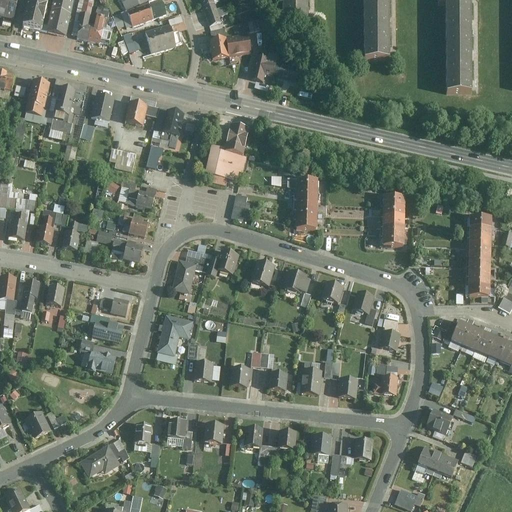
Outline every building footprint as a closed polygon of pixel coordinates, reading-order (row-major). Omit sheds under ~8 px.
[(16,0),(0,0),(0,19),(13,22),(18,0),(16,0)] [(39,0),(28,0),(23,27),(43,32),(49,2),(39,0)] [(55,0),(53,11),(71,15),(74,0),(55,0)] [(84,0),(81,12),(91,14),(94,2),(85,0),(84,0)] [(200,0),(204,8),(217,4),(215,0),(200,0)] [(282,0),(283,24),(308,24),(307,0),(282,0)] [(149,5),(127,14),(132,29),(165,17),(160,2),(150,6),(149,5)] [(446,3),(446,33),(472,32),(472,2),(466,2),(446,3)] [(217,4),(204,8),(211,28),(223,23),(217,4)] [(365,4),(365,33),(390,33),(390,4),(365,4)] [(53,11),(48,33),(66,37),(71,15),(53,11)] [(97,27),(93,26),(89,42),(110,47),(113,34),(104,32),(105,28),(107,29),(110,12),(102,11),(101,13),(99,13),(97,27)] [(89,42),(93,26),(90,25),(92,17),(81,14),(79,23),(81,23),(77,40),(89,42)] [(260,31),(259,21),(242,23),(243,34),(260,31)] [(170,28),(157,31),(163,52),(175,49),(175,48),(182,46),(179,34),(172,36),(170,28)] [(231,58),(228,39),(226,29),(212,33),(213,41),(210,41),(212,60),(231,58)] [(157,31),(145,34),(151,56),(163,52),(157,31)] [(446,33),(446,63),(473,63),(472,32),(446,33)] [(365,33),(365,62),(390,62),(390,33),(365,33)] [(123,36),(130,54),(141,50),(137,41),(134,43),(130,34),(123,36)] [(249,36),(228,39),(231,58),(252,55),(249,36)] [(275,78),(278,64),(270,63),(270,59),(258,57),(253,81),(266,83),(267,76),(275,78)] [(446,63),(446,95),(473,95),(473,63),(446,63)] [(304,71),(278,64),(275,78),(301,84),(304,71)] [(0,73),(0,95),(1,92),(4,93),(5,91),(12,92),(15,77),(0,73)] [(53,86),(35,81),(25,122),(46,126),(53,99),(50,98),(53,86)] [(15,96),(24,98),(26,89),(17,87),(15,96)] [(81,93),(63,88),(53,131),(72,136),(78,109),(84,111),(88,94),(83,93),(81,93)] [(111,124),(116,100),(98,96),(93,120),(111,124)] [(150,108),(132,104),(127,124),(145,129),(148,117),(160,120),(162,111),(150,108)] [(178,149),(186,116),(162,111),(160,120),(154,143),(178,149)] [(238,183),(249,131),(231,127),(226,150),(212,148),(206,175),(214,177),(213,185),(225,188),(227,181),(238,183)] [(95,130),(85,128),(82,140),(92,142),(95,130)] [(23,147),(26,133),(18,131),(15,145),(23,147)] [(74,169),(78,148),(68,146),(64,167),(74,169)] [(161,151),(152,148),(147,167),(156,170),(161,151)] [(138,156),(113,150),(109,166),(133,173),(138,156)] [(272,187),(281,187),(281,178),(272,178),(272,187)] [(319,193),(319,183),(297,182),(297,192),(319,193)] [(119,187),(114,183),(108,190),(113,194),(119,187)] [(156,197),(131,191),(127,205),(153,211),(156,197)] [(318,203),(319,193),(297,192),(297,202),(318,203)] [(247,199),(237,197),(232,219),(242,222),(247,199)] [(18,200),(8,199),(7,210),(17,211),(18,200)] [(385,200),(384,210),(406,210),(407,201),(385,200)] [(318,213),(318,203),(297,202),(296,212),(318,213)] [(105,212),(94,210),(92,220),(102,222),(105,212)] [(384,210),(384,219),(406,220),(406,210),(384,210)] [(40,228),(37,244),(51,247),(55,230),(56,225),(58,214),(45,211),(43,219),(45,219),(43,228),(40,228)] [(318,223),(318,213),(296,212),(296,222),(318,223)] [(62,227),(64,216),(58,214),(56,225),(62,227)] [(12,224),(9,240),(25,242),(27,226),(25,226),(27,216),(19,215),(17,224),(12,224)] [(71,217),(64,216),(62,227),(68,228),(71,217)] [(132,228),(130,236),(146,240),(150,226),(134,222),(134,220),(125,217),(123,226),(132,228)] [(384,219),(384,229),(406,229),(406,220),(384,219)] [(472,220),(471,230),(493,230),(494,220),(472,220)] [(318,233),(318,223),(296,222),(296,232),(318,233)] [(70,234),(66,234),(63,250),(79,252),(81,236),(78,236),(80,225),(72,224),(70,234)] [(384,229),(384,238),(406,239),(406,229),(384,229)] [(471,230),(471,239),(493,239),(493,230),(471,230)] [(114,237),(100,234),(98,243),(111,247),(114,237)] [(511,249),(511,242),(511,235),(506,234),(503,247),(511,249)] [(406,239),(384,238),(384,249),(406,249),(406,239)] [(471,239),(471,248),(493,249),(493,239),(471,239)] [(145,249),(116,242),(112,259),(141,266),(145,249)] [(471,248),(471,259),(493,259),(493,249),(471,248)] [(234,277),(239,258),(222,253),(220,263),(217,273),(234,277)] [(187,259),(186,264),(197,267),(196,272),(207,275),(211,262),(202,260),(202,262),(187,259)] [(471,259),(471,269),(493,269),(493,259),(471,259)] [(217,273),(220,263),(212,260),(211,262),(207,275),(206,278),(215,280),(217,273)] [(186,264),(179,262),(172,292),(190,297),(196,272),(197,267),(186,264)] [(270,290),(276,268),(258,263),(252,284),(270,290)] [(471,269),(470,279),(493,279),(493,269),(471,269)] [(307,279),(289,273),(284,291),(304,297),(307,297),(308,296),(312,284),(306,282),(307,279)] [(16,304),(18,280),(2,278),(0,293),(0,302),(8,303),(16,304)] [(470,279),(470,288),(492,289),(493,279),(470,279)] [(39,301),(42,286),(27,283),(24,298),(26,299),(23,313),(33,315),(36,300),(39,301)] [(511,312),(511,284),(499,309),(510,315),(511,312)] [(344,290),(327,285),(322,301),(339,306),(344,290)] [(63,310),(67,291),(51,288),(48,307),(63,310)] [(492,289),(470,288),(470,300),(492,300),(492,289)] [(371,311),(375,299),(358,294),(353,313),(368,317),(370,317),(371,311)] [(312,297),(308,296),(307,297),(304,297),(301,308),(309,310),(312,297)] [(131,304),(115,301),(115,304),(102,302),(100,309),(113,312),(113,315),(128,319),(131,304)] [(16,304),(8,303),(4,336),(12,337),(16,304)] [(347,308),(339,306),(337,316),(344,318),(347,308)] [(377,312),(371,311),(370,317),(368,317),(365,325),(373,327),(377,312)] [(97,326),(110,329),(111,321),(93,316),(91,324),(97,326)] [(192,324),(166,318),(157,355),(175,359),(180,339),(188,342),(192,324)] [(385,334),(396,336),(398,324),(385,322),(383,330),(385,330),(385,334)] [(300,324),(292,325),(294,333),(302,332),(300,324)] [(452,343),(464,348),(473,330),(461,324),(452,343)] [(110,329),(97,326),(94,340),(122,346),(124,332),(110,329)] [(437,330),(434,337),(442,340),(445,333),(437,330)] [(484,335),(473,330),(464,348),(476,354),(484,335)] [(396,336),(385,334),(382,351),(397,354),(401,337),(396,336)] [(484,335),(476,354),(487,359),(496,340),(484,335)] [(508,346),(496,340),(487,359),(500,365),(508,346)] [(94,355),(94,354),(96,345),(83,342),(81,352),(94,355)] [(511,370),(511,347),(508,346),(500,365),(511,371),(511,370)] [(198,348),(189,347),(188,362),(197,362),(198,348)] [(31,355),(19,353),(17,364),(29,366),(31,355)] [(118,358),(94,354),(94,355),(91,373),(115,377),(118,358)] [(260,369),(261,356),(253,355),(252,369),(260,369)] [(269,356),(261,356),(260,369),(268,370),(269,356)] [(212,384),(214,366),(196,364),(195,383),(212,384)] [(332,382),(334,365),(326,364),(325,381),(332,382)] [(341,365),(334,365),(332,382),(339,382),(341,365)] [(382,379),(387,380),(388,367),(377,366),(376,379),(382,379)] [(250,372),(233,370),(231,389),(249,390),(250,372)] [(18,378),(16,371),(9,374),(12,380),(18,378)] [(322,375),(303,373),(300,396),(320,398),(322,375)] [(288,377),(272,376),(270,393),(286,394),(288,377)] [(444,389),(447,380),(441,378),(438,387),(444,389)] [(387,380),(382,379),(381,397),(397,398),(398,381),(387,380)] [(359,383),(341,381),(339,400),(357,402),(359,383)] [(20,397),(16,392),(9,397),(14,402),(20,397)] [(12,429),(2,409),(0,409),(0,441),(7,438),(4,433),(12,429)] [(470,417),(457,412),(454,419),(468,424),(470,417)] [(454,421),(434,413),(427,430),(448,438),(454,421)] [(55,414),(48,417),(55,431),(61,428),(58,422),(55,414)] [(51,435),(42,415),(27,422),(36,442),(51,435)] [(64,419),(58,422),(61,428),(68,425),(64,419)] [(185,433),(185,424),(170,423),(168,441),(184,443),(185,433)] [(221,448),(223,428),(207,427),(205,446),(221,448)] [(148,447),(150,429),(138,428),(136,446),(148,447)] [(261,451),(262,432),(248,431),(246,450),(261,451)] [(192,434),(185,433),(184,443),(183,451),(191,452),(192,434)] [(295,453),(296,436),(282,435),(280,452),(295,453)] [(328,458),(330,439),(314,438),(313,457),(328,458)] [(372,464),(373,444),(357,443),(356,463),(372,464)] [(114,446),(109,449),(117,463),(122,460),(119,455),(114,446)] [(160,448),(148,447),(147,460),(159,461),(160,448)] [(108,448),(80,465),(89,481),(102,473),(105,478),(120,468),(117,463),(109,449),(108,448)] [(276,450),(269,449),(267,461),(275,462),(276,450)] [(436,475),(443,457),(425,449),(418,467),(436,475)] [(124,452),(119,455),(122,460),(124,464),(129,461),(124,452)] [(466,454),(461,466),(472,470),(477,459),(466,454)] [(459,463),(443,457),(436,475),(452,481),(459,463)] [(338,479),(340,459),(332,458),(330,478),(338,479)] [(348,459),(340,459),(338,479),(346,479),(348,459)] [(374,471),(368,469),(366,475),(372,477),(374,471)] [(167,490),(160,486),(155,497),(163,500),(167,490)] [(28,511),(20,492),(5,499),(11,511),(28,511)] [(413,511),(418,499),(401,493),(396,508),(407,511),(413,511)] [(312,511),(318,511),(319,503),(327,504),(327,498),(314,496),(312,511)] [(140,511),(143,499),(134,498),(130,511),(140,511)] [(124,503),(122,511),(129,511),(131,505),(124,503)]
